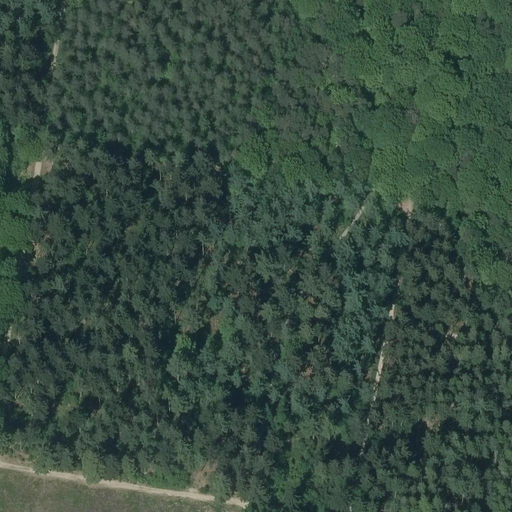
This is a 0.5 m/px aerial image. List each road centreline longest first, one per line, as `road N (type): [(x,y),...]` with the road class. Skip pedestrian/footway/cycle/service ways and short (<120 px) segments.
road 1 (track): [(0,133),(411,206)]
road 2 (track): [(0,364),(65,0)]
road 3 (track): [(453,0),(390,325)]
road 4 (track): [(275,511),(0,465)]
road 5 (track): [(390,325),(353,511)]
road 6 (track): [(511,330),(445,336),(390,325)]
